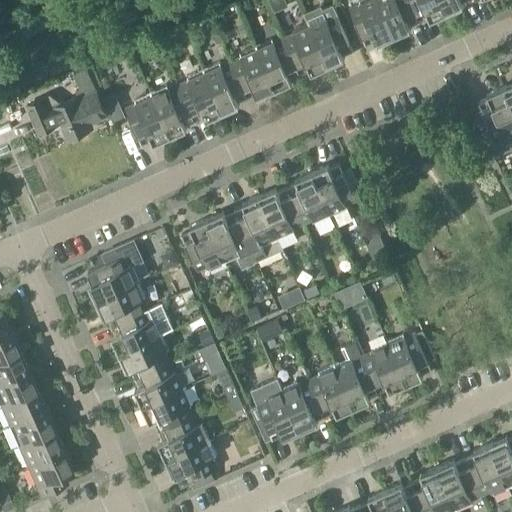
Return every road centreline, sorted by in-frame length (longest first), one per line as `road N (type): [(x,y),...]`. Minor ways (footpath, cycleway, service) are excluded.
road 1 (residential): [(21,251),(511,28)]
road 2 (residential): [(247,511),(511,387)]
road 3 (residential): [(125,502),(21,251)]
